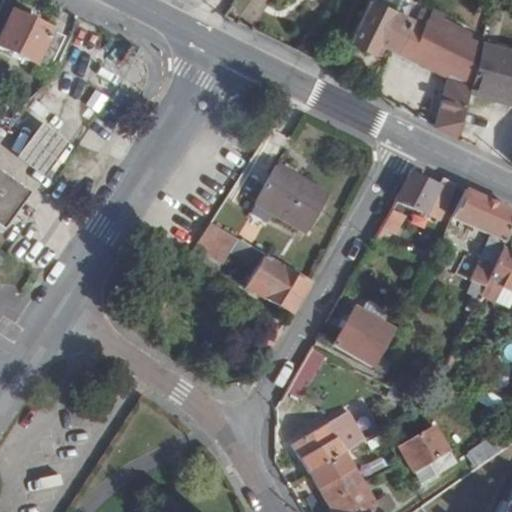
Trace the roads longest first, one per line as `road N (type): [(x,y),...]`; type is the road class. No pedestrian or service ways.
road 1 (residential): [(235,444),(407,138)]
road 2 (residential): [(57,311),(224,48)]
road 3 (residential): [(235,444),(182,391),(57,311)]
road 4 (tertiary): [(407,138),(224,48)]
